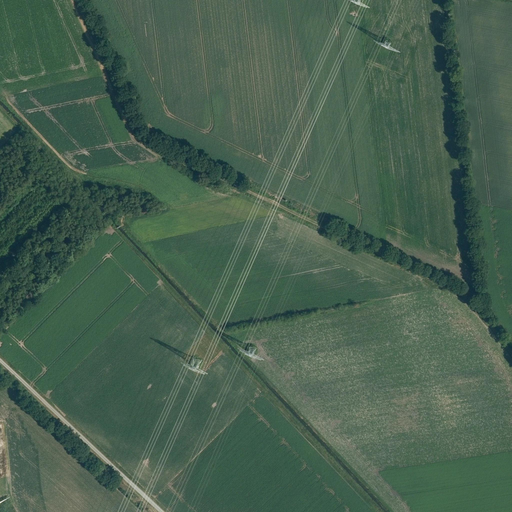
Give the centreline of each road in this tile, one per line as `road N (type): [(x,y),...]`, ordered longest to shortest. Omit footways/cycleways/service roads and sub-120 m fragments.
road 1 (track): [(511,358),(464,294),(139,140),(75,0)]
road 2 (track): [(155,511),(0,364)]
